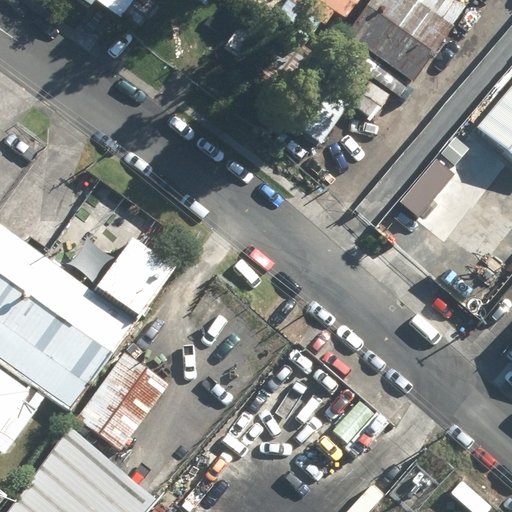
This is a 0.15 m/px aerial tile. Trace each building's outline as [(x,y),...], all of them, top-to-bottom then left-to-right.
[(107,0),(75,0),(96,15),(107,0)] [(372,0),(344,41),(409,89),(464,12),(447,0),(372,0)] [(511,90),(464,144),(511,186),(511,90)] [(511,210),(508,207),(452,273),(481,297),(511,262),(511,210)] [(0,230),(0,370),(70,425),(140,336),(1,229),(0,230)] [(180,281),(137,247),(101,294),(144,327),(180,281)] [(165,404),(119,368),(71,430),(117,465),(165,404)] [(48,411),(0,374),(0,470),(1,472),(48,411)] [(149,511),(71,449),(18,511),(149,511)] [(312,455),(259,511),(372,511),(373,511),(312,455)]
